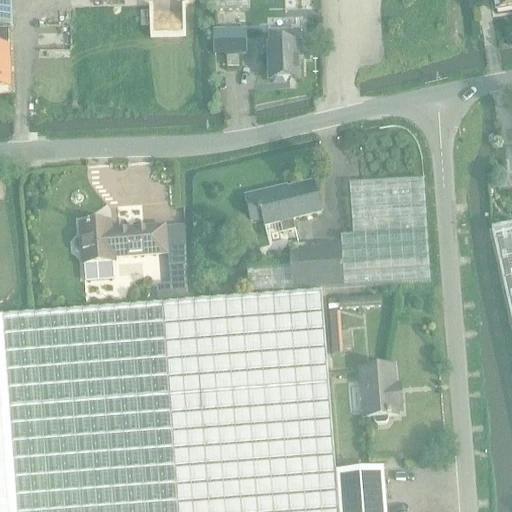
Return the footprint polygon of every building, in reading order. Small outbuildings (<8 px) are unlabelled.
[(0,0),(0,28),(11,28),(10,0),(0,0)] [(249,0),(213,0),(214,13),(249,12),(249,0)] [(511,0),(493,0),(495,12),(511,9),(511,0)] [(214,55),(245,54),(244,31),(213,32),(214,55)] [(281,32),(268,33),(268,44),(269,81),(298,80),(297,63),(301,63),(301,43),(300,31),(296,32),(281,32)] [(0,32),(0,90),(8,90),(7,33),(0,32)] [(227,59),(227,68),(241,67),(240,58),(227,59)] [(341,248),(343,289),(429,283),(423,180),(349,185),(352,236),(340,237),(341,248)] [(292,221),(320,214),(312,183),(287,189),(286,187),(243,197),(250,225),(264,222),(265,227),(279,224),(282,234),(295,231),(292,221)] [(76,241),(73,244),(74,252),(77,255),(81,255),(82,266),(84,266),(86,283),(114,281),(113,264),(114,264),(114,259),(142,257),(166,255),(164,229),(140,230),(119,232),(119,234),(112,234),(111,224),(79,227),(80,241),(76,241)] [(179,227),(164,229),(166,255),(168,255),(169,268),(184,267),(186,267),(185,227),(179,227)] [(511,227),(493,232),(492,232),(493,237),(511,322),(511,227)] [(343,289),(341,248),(289,250),(290,266),(291,291),(291,292),(343,289)] [(290,266),(246,269),(247,294),(291,291),(290,266)] [(186,285),(156,287),(157,302),(187,300),(187,299),(186,285)] [(0,511),(337,511),(335,473),(321,294),(0,318),(0,511)] [(329,312),(339,311),(380,308),(379,298),(329,301),(329,312)] [(339,315),(329,316),(332,357),(343,356),(342,354),(350,353),(349,334),(341,334),(339,315)] [(396,413),(401,413),(399,387),(394,387),(393,368),(361,371),(364,420),(373,419),(374,423),(377,426),(385,425),(388,422),(388,418),(396,417),(396,413)] [(386,511),(383,470),(335,473),(337,511),(386,511)]
